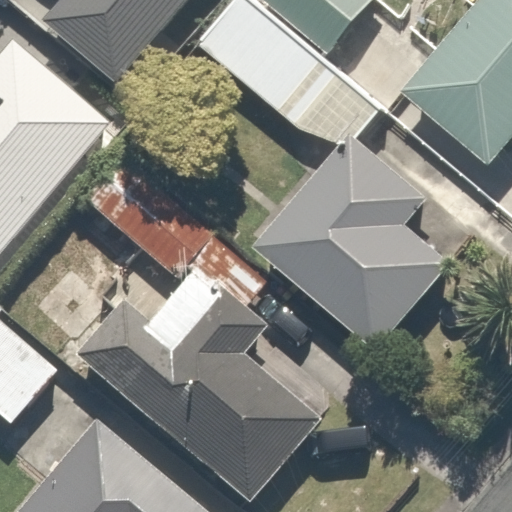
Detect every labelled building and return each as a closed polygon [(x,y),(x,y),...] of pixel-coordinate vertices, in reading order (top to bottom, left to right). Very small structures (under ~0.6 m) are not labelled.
[(132,86),(200,0),(66,0),(50,21),(132,86)] [(267,0),(339,66),(396,4),(390,0),(267,0)] [(511,0),(489,0),(413,94),(504,180),(511,168),(511,0)] [(0,226),(83,125),(0,57),(0,226)] [(389,368),(466,275),(416,226),(434,208),(355,144),(262,246),(389,368)] [(218,244),(152,183),(111,228),(177,288),(218,244)] [(74,364),(256,511),(324,424),(245,368),(269,333),(190,277),(155,336),(117,311),(74,364)] [(0,320),(0,424),(11,434),(62,374),(0,320)] [(187,511),(90,424),(28,511),(187,511)]
